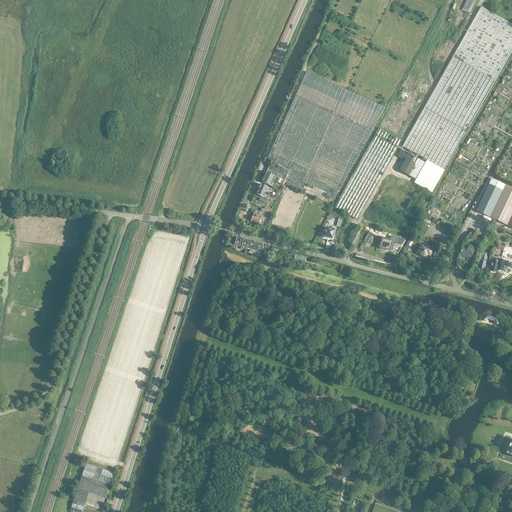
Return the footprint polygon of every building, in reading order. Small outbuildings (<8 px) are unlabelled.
[(470,14),(476,0),(466,0),(462,10),(470,14)] [(427,161),(425,163),(416,180),(414,183),(432,193),(444,171),(495,81),(511,50),(511,24),(481,7),(453,58),(402,147),(427,161)] [(307,72),(296,95),(373,130),(385,108),(307,72)] [(419,98),(411,94),(404,107),(391,131),(398,135),(419,98)] [(266,161),(271,163),(289,171),(285,181),(288,183),(287,185),(324,202),(326,196),(334,199),(372,132),(295,97),(266,161)] [(356,220),(401,141),(379,129),(335,208),(356,220)] [(402,150),(397,157),(405,161),(399,171),(416,180),(425,163),(402,150)] [(271,163),(267,173),(285,181),(289,171),(271,163)] [(285,181),(267,173),(266,173),(267,173),(262,183),(271,186),(274,181),(283,185),(284,184),(286,185),(287,185),(288,183),(285,181)] [(511,188),(492,179),(490,184),(477,212),(511,228),(511,188)] [(261,185),(259,190),(266,193),(267,191),(271,193),(272,190),(261,185)] [(266,193),(259,190),(257,195),(264,198),(265,199),(268,200),(269,197),(265,195),(266,193)] [(267,218),(268,216),(253,209),(251,212),(254,214),(251,221),(262,225),(263,223),(260,222),(262,217),(266,219),(267,218)] [(454,225),(442,219),(441,222),(452,228),(454,225)] [(323,236),(324,236),(324,237),(333,240),(335,230),(336,228),(332,227),(332,229),(326,228),(324,233),(323,233),(323,236)] [(363,229),(359,227),(354,235),(349,244),(354,247),(359,238),(358,238),(363,229)] [(242,238),(237,237),(235,245),(240,247),(240,246),(242,246),(241,248),(246,250),(246,249),(248,240),(249,240),(244,239),(243,240),(242,239),(242,238)] [(383,239),(380,248),(389,251),(389,250),(392,250),(394,244),(395,244),(395,242),(397,242),(402,245),(405,239),(397,237),(397,239),(391,237),(390,241),(383,239)] [(248,240),(246,249),(252,250),(251,252),(256,254),(256,251),(262,252),(264,244),(248,240)] [(430,256),(434,248),(426,244),(424,247),(421,245),(416,254),(426,259),(428,255),(430,256)] [(462,253),(461,256),(471,260),(473,255),(473,254),(473,253),(474,253),(476,247),(470,245),(468,251),(463,249),(462,252),(462,251),(461,252),(462,253)] [(485,270),(489,254),(483,253),(479,268),(485,270)] [(493,260),(490,271),(497,273),(499,268),(502,269),(507,270),(509,260),(504,259),(503,263),(500,262),(493,260)] [(483,319),(483,320),(486,322),(486,321),(487,320),(488,320),(489,320),(493,321),(494,321),(494,322),(495,323),(495,324),(495,325),(498,325),(498,324),(498,322),(497,320),(496,319),(495,318),(494,318),(489,316),(488,316),(487,317),(486,317),(485,318),(484,318),(483,319)] [(86,464),(78,486),(90,490),(89,492),(106,498),(114,473),(86,464)] [(90,490),(78,486),(74,500),(85,504),(90,490)] [(82,511),(83,511),(85,504),(74,500),(71,507),(70,510),(69,511),(82,511)]
